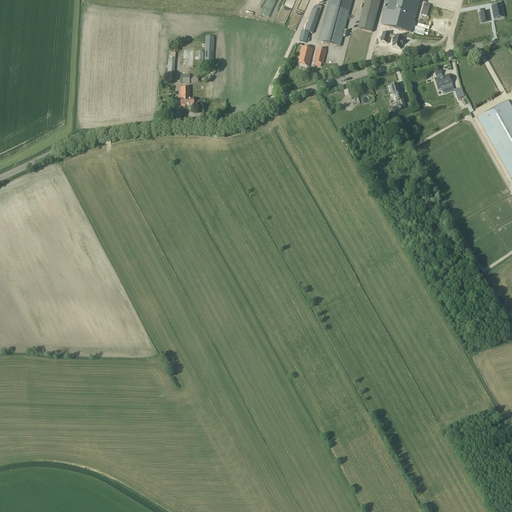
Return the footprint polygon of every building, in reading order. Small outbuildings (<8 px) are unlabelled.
[(284,0),(279,14),(286,17),(291,3),(288,2),(289,1),(287,0),(284,0)] [(352,0),(329,0),(318,41),(340,47),(352,0)] [(365,0),(358,29),(372,32),(380,0),(365,0)] [(411,33),(420,0),(387,0),(381,25),(411,33)] [(504,18),(501,2),(497,3),(497,6),(492,7),(494,19),(504,18)] [(312,9),(305,31),(303,30),(298,42),(306,44),(310,33),(313,34),(321,11),(312,9)] [(487,11),(479,13),(481,23),(489,21),(487,11)] [(384,32),(381,42),(388,44),(390,37),(395,39),(395,40),(394,39),(393,43),(394,44),(393,47),(401,49),(402,46),(403,46),(404,42),(403,42),(404,38),(391,34),(384,32)] [(206,37),(204,67),(213,67),(214,37),(206,37)] [(180,66),(191,67),(192,50),(192,46),(181,46),(181,50),(180,66)] [(308,66),(313,50),(302,47),(298,64),(308,66)] [(317,48),(314,62),(323,64),(327,50),(317,48)] [(169,57),(167,78),(174,78),(175,58),(175,53),(169,52),(169,57)] [(436,79),(435,79),(438,90),(452,85),(448,75),(442,77),(440,71),(435,73),(436,79)] [(190,75),(181,75),(181,83),(190,83),(190,75)] [(397,85),(389,87),(392,95),(395,95),(397,101),(401,100),(401,102),(406,101),(404,94),(400,95),(397,85)] [(190,88),(181,88),(181,99),(180,106),(194,106),(194,99),(190,99),(190,88)] [(488,114),(478,119),(511,179),(511,178),(511,107),(509,102),(499,108),(499,109),(489,115),(488,114)] [(398,161),(392,150),(389,151),(396,163),(398,161)]
